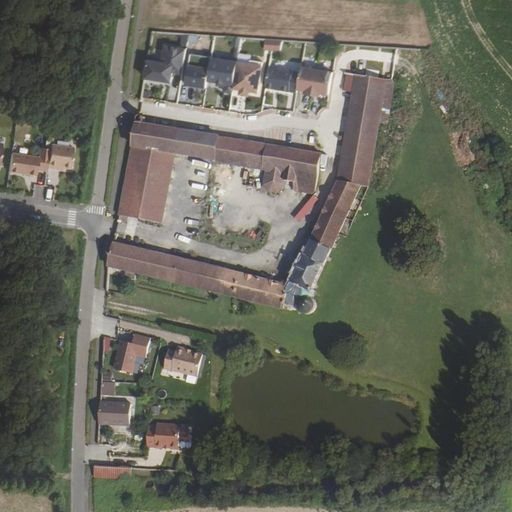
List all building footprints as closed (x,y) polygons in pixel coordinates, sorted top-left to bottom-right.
[(198,36),(189,35),(188,43),(196,44),(198,36)] [(237,46),(240,47),(241,39),(233,37),(232,45),(237,46)] [(282,42),(266,40),(264,50),(280,52),(282,42)] [(186,50),(165,46),(162,63),(147,61),(145,78),(170,82),(172,72),(182,74),(186,50)] [(211,59),(209,69),(207,81),(225,84),(224,92),(232,93),(233,89),(237,63),(234,62),(211,59)] [(237,62),(237,63),(233,89),(241,90),(240,94),(249,96),(249,92),(258,93),(263,63),(250,61),(250,65),(237,62)] [(207,81),(209,69),(188,65),(185,85),(206,88),(207,81)] [(297,90),(300,73),(269,68),(266,88),(297,93),(297,90)] [(332,73),(301,68),(300,73),(297,90),(305,91),(305,94),(320,97),(321,94),(329,95),(332,73)] [(356,75),(347,74),(344,91),(353,93),(356,75)] [(387,81),(356,75),(353,93),(338,185),(292,283),(290,286),(114,244),(108,266),(284,309),(285,304),(298,307),(299,310),(300,313),(302,314),(305,315),(309,315),(313,314),(314,311),(316,308),(316,305),(314,301),(311,299),(310,299),(313,291),(340,234),(346,237),(369,189),(380,123),(387,81)] [(394,82),(387,81),(380,123),(387,124),(394,82)] [(220,137),(137,124),(133,147),(120,215),(119,221),(127,222),(128,218),(162,224),(175,154),(214,160),(213,163),(266,171),(264,185),(269,192),(278,194),(285,189),(287,181),(288,176),(295,177),(294,183),(293,190),(294,192),(312,195),(315,193),(318,180),(323,154),(269,145),(220,137)] [(73,149),(50,146),(49,150),(46,168),(55,170),(56,168),(70,170),(73,149)] [(8,173),(35,177),(36,171),(46,172),(46,168),(49,150),(39,149),(38,158),(11,154),(8,173)] [(114,370),(132,374),(136,356),(146,358),(151,339),(135,335),(133,344),(121,342),(114,370)] [(164,369),(197,377),(203,356),(192,353),(185,351),(186,350),(178,348),(176,353),(169,351),(164,369)] [(103,382),(103,395),(115,396),(116,382),(103,382)] [(132,403),(100,402),(99,425),(130,427),(132,403)] [(157,428),(148,428),(147,448),(156,448),(156,449),(179,450),(179,443),(187,443),(188,428),(180,427),(180,426),(157,425),(157,428)] [(132,470),(95,468),(94,478),(132,480),(132,470)]
